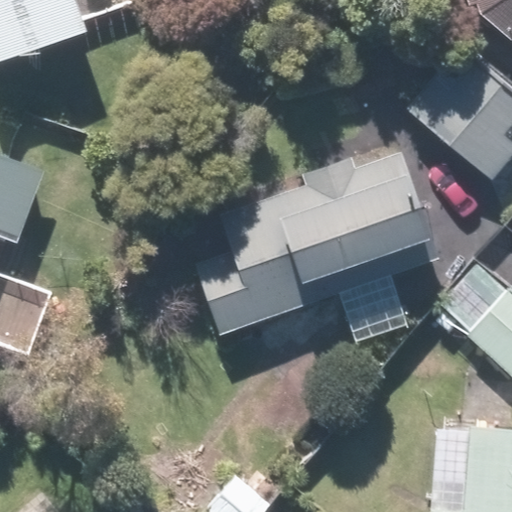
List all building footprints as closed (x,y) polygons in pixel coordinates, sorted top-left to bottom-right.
[(0,0),(0,32),(5,49),(110,14),(104,0),(0,0)] [(511,0),(494,0),(511,16),(511,0)] [(511,65),(472,31),(413,101),(498,173),(511,156),(511,65)] [(0,252),(11,225),(31,233),(60,157),(0,134),(0,252)] [(239,326),(342,288),(363,342),(413,323),(393,268),(449,247),(440,224),(454,218),(432,158),(417,164),(410,144),(364,162),(359,149),(316,165),(320,175),(199,220),(239,326)] [(511,285),(485,261),(446,304),(511,363),(511,285)] [(17,378),(0,372),(0,410),(5,412),(17,378)] [(511,511),(511,420),(442,419),(442,475),(474,475),(473,511),(511,511)] [(86,511),(82,507),(75,511),(53,511),(38,493),(14,511),(86,511)]
